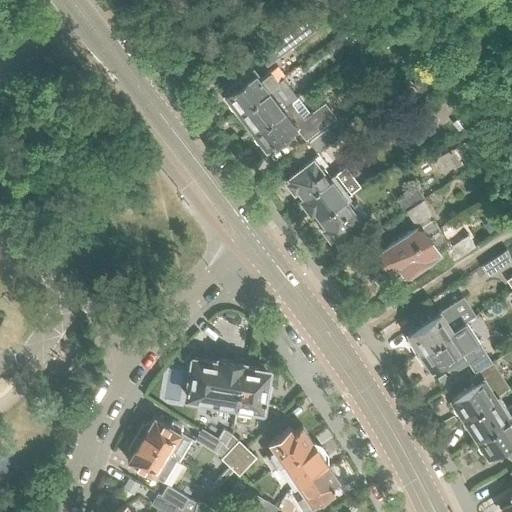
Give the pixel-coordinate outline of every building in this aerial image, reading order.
[(285,52),(316,29),(305,15),(277,35),(258,47),(258,48),(260,52),(258,54),(266,65),(267,66),(285,52)] [(239,112),(272,87),(279,82),(270,70),(260,78),(252,68),(245,73),(228,86),(231,90),(225,95),(230,101),(229,106),(232,110),(237,110),(239,112)] [(432,85),(432,80),(427,72),(421,71),(413,77),(412,83),(418,90),(425,91),(432,85)] [(254,131),(287,106),(272,87),(239,112),(237,113),(237,116),(244,126),(247,126),(249,125),(252,130),(254,131)] [(290,131),(297,126),(291,119),(299,113),(291,103),(287,106),(254,131),(255,134),(254,139),(257,143),(262,143),(267,149),(273,144),(276,148),(293,135),(290,131)] [(418,144),(435,130),(425,117),(407,130),(417,143),(418,144)] [(317,152),(337,137),(329,128),(310,142),(317,152)] [(482,151),(473,137),(464,142),(473,157),(482,151)] [(461,163),(458,158),(461,156),(456,148),(453,149),(452,148),(438,156),(436,162),(440,170),(447,171),(461,163)] [(304,198),(330,179),(323,171),(329,166),(320,155),(289,178),(291,180),(288,183),(295,191),(298,189),(304,198)] [(344,200),(350,196),(349,195),(356,189),(361,186),(346,166),(335,175),(330,179),(304,198),(305,198),(303,202),(310,212),(314,211),(320,218),(344,200)] [(360,194),(373,183),(370,179),(361,186),(356,189),(360,194)] [(406,211),(423,200),(425,198),(418,187),(399,199),(406,211)] [(355,223),(367,214),(358,202),(350,208),(344,200),(320,218),(327,227),(324,229),(331,238),(334,236),(335,238),(355,223)] [(410,251),(426,241),(424,238),(440,227),(423,200),(406,211),(417,227),(378,252),(378,254),(380,255),(388,267),(393,267),(397,264),(412,254),(410,251)] [(405,277),(444,252),(446,254),(444,255),(446,259),(448,258),(451,262),(476,246),(468,235),(452,245),(440,227),(424,238),(426,241),(410,251),(412,254),(397,264),(405,277)] [(374,239),(383,233),(380,228),(371,234),(374,239)] [(488,277),(511,261),(511,260),(507,250),(482,266),(488,277)] [(461,326),(456,318),(458,317),(450,306),(431,318),(428,318),(421,323),(421,325),(408,333),(410,337),(408,340),(417,354),(461,326)] [(480,344),(466,323),(461,326),(417,354),(426,367),(430,367),(432,370),(445,362),(452,373),(477,356),(472,349),(480,344)] [(79,369),(86,358),(79,354),(72,364),(79,369)] [(237,407),(244,366),(245,363),(219,359),(218,362),(196,358),(192,361),(186,395),(189,399),(237,407)] [(499,396),(510,389),(493,363),(471,378),(475,385),(474,385),(472,385),(465,389),(464,392),(452,400),(455,404),(453,409),(456,414),(461,414),(464,419),(495,399),(499,396)] [(69,378),(76,367),(72,365),(65,375),(69,378)] [(264,408),(270,374),(266,370),(244,366),(237,407),(235,422),(239,423),(244,421),(247,419),(250,417),(252,414),(253,410),(260,411),(264,408)] [(477,439),(511,416),(511,405),(507,409),(499,396),(495,399),(464,419),(465,420),(463,425),(466,429),(471,429),(477,439)] [(192,438),(155,416),(150,423),(148,422),(143,424),(136,435),(169,454),(177,459),(179,460),(192,438)] [(511,460),(511,416),(477,439),(480,443),(478,448),(481,452),(486,452),(489,457),(492,455),(495,456),(500,452),(501,449),(504,449),(511,461),(511,460)] [(282,463),(313,442),(302,426),(295,431),(290,427),(269,443),(273,449),(282,463)] [(222,442),(219,439),(220,438),(218,437),(202,428),(195,439),(196,440),(216,452),(222,442)] [(232,434),(224,429),(218,437),(220,438),(219,439),(222,442),(224,443),(232,434)] [(230,467),(248,449),(232,434),(224,443),(222,442),(216,452),(222,457),(221,458),(230,466),(230,467)] [(177,459),(169,454),(136,435),(130,446),(130,452),(132,453),(128,460),(155,477),(155,476),(164,481),(177,459)] [(298,484),(328,464),(329,464),(326,459),(327,455),(322,447),(318,446),(317,446),(314,442),(313,442),(282,463),(279,465),(294,487),(297,485),(298,484)] [(239,475),(257,457),(248,449),(230,467),(234,470),(239,475)] [(334,491),(332,486),(339,480),(328,464),(298,484),(306,495),(297,501),(304,511),(310,511),(331,499),(330,494),(334,491)] [(220,485),(234,470),(230,467),(230,466),(215,482),(220,485)] [(511,511),(511,470),(511,471),(511,472),(511,495),(511,496),(511,495),(510,495),(511,497),(511,498),(511,501),(502,507),(504,511),(511,511)] [(220,511),(221,507),(215,506),(220,485),(215,482),(209,505),(207,511),(220,511)] [(194,511),(197,502),(167,485),(161,494),(179,504),(192,511),(194,511)] [(175,511),(179,504),(161,494),(158,493),(152,504),(164,511),(175,511)] [(275,511),(276,511),(279,507),(267,500),(260,511),(275,511)] [(207,511),(209,505),(197,502),(194,511),(207,511)] [(133,511),(127,503),(113,511),(133,511)]
